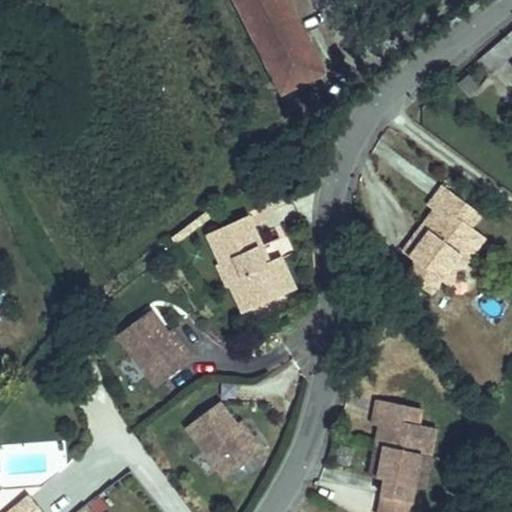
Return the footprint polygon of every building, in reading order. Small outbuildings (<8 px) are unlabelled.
[(251,0),(298,79),(338,55),(305,0),(251,0)] [(511,13),(480,42),(493,58),(511,40),(511,13)] [(413,161),(423,168),(432,176),(437,169),(459,184),(467,173),(427,144),(413,161)] [(405,223),(395,236),(418,254),(429,240),(448,215),(455,220),(473,195),(459,184),(437,169),(432,176),(423,168),(400,198),(409,204),(398,218),(405,223)] [(248,183),(208,201),(242,281),(282,263),(267,227),(248,183)] [(409,204),(400,198),(390,211),(398,218),(409,204)] [(436,245),(455,220),(448,215),(429,240),(436,245)] [(267,227),(282,263),(295,258),(280,222),(267,227)] [(146,276),(114,300),(150,349),(189,321),(169,292),(162,297),(146,276)] [(210,366),(180,388),(218,443),(257,415),(233,382),(226,388),(210,366)] [(364,399),(376,402),(388,404),(389,395),(415,400),(417,386),(368,378),(364,399)] [(415,400),(389,395),(388,404),(376,402),(373,416),(427,428),(428,427),(433,403),(415,400)] [(427,428),(373,416),(372,417),(368,438),(378,440),(375,457),(383,459),(380,475),(408,481),(412,462),(418,431),(426,433),(427,428)] [(420,464),(426,433),(418,431),(412,462),(420,464)] [(378,440),(368,438),(364,454),(375,457),(378,440)] [(9,476),(0,482),(0,484),(9,498),(12,502),(47,478),(34,459),(9,476)] [(0,462),(0,482),(9,476),(0,462)] [(0,503),(9,498),(0,484),(0,503)]
